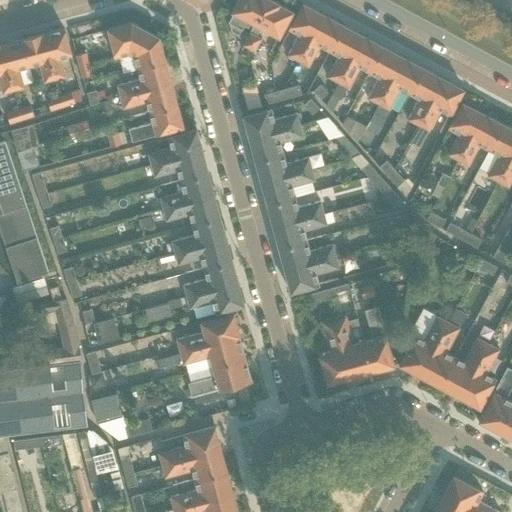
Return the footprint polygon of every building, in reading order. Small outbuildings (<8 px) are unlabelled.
[(233,14),(229,22),(231,31),(238,34),(243,25),(247,27),(249,22),(254,25),(243,45),(267,0),(237,0),(231,12),(233,14)] [(272,0),(267,0),(243,45),(253,51),(260,38),(255,35),(260,28),(278,38),(283,29),(292,12),(278,4),(278,3),(272,0)] [(297,35),(286,55),(298,62),(299,61),(323,15),(302,3),(293,21),(288,30),(297,35)] [(299,61),(298,62),(308,67),(319,46),(329,52),(330,51),(343,25),(323,15),(299,61)] [(131,23),(107,29),(112,49),(114,57),(117,57),(127,54),(130,56),(145,30),(131,23)] [(338,56),(326,77),(338,83),(339,83),(364,36),(343,25),(330,51),(329,52),(338,56)] [(63,28),(42,34),(54,80),(65,77),(60,59),(71,56),(68,48),(63,28)] [(127,54),(117,57),(122,73),(136,69),(165,62),(161,45),(159,37),(151,33),(145,30),(130,56),(127,54)] [(42,34),(21,39),(29,67),(38,65),(43,83),(54,80),(42,34)] [(339,83),(338,83),(348,89),(359,68),(369,73),(384,47),(364,36),(339,83)] [(21,39),(1,45),(13,91),(24,88),(19,70),(29,67),(21,39)] [(1,45),(0,45),(0,88),(2,94),(13,91),(1,45)] [(377,77),(366,98),(378,105),(379,104),(404,58),(384,47),(369,73),(377,77)] [(85,53),(76,55),(79,66),(88,64),(85,53)] [(379,104),(378,105),(388,110),(399,89),(409,95),(424,68),(404,58),(379,104)] [(139,79),(118,85),(121,96),(171,82),(165,62),(136,69),(139,79)] [(88,64),(79,66),(82,77),(91,75),(88,64)] [(418,99),(407,120),(418,126),(444,79),(424,68),(409,95),(418,99)] [(444,79),(418,126),(428,131),(439,111),(449,116),(454,107),(463,89),(444,79)] [(171,82),(121,96),(124,108),(145,102),(148,112),(177,104),(171,82)] [(320,85),(313,91),(320,99),(327,93),(320,85)] [(298,86),(283,90),(285,99),(301,94),(298,86)] [(256,88),(243,92),(248,109),(261,105),(256,88)] [(283,90),(274,92),(276,101),(285,99),(283,90)] [(95,91),(86,93),(90,105),(98,103),(95,91)] [(274,92),(264,95),(266,104),(276,101),(274,92)] [(71,93),(59,96),(62,107),(74,103),(71,93)] [(329,101),(326,106),(331,112),(338,99),(332,95),(329,101)] [(59,96),(47,100),(50,111),(62,107),(59,96)] [(310,99),(303,105),(312,115),(318,108),(310,99)] [(457,134),(446,154),(458,161),(458,160),(483,114),(462,102),(452,120),(447,129),(457,134)] [(151,123),(130,129),(133,141),(154,135),(164,133),(183,127),(177,104),(148,112),(151,123)] [(30,106),(18,110),(21,120),(33,116),(30,106)] [(242,116),(248,138),(299,125),(296,112),(274,118),(271,108),(242,116)] [(18,110),(6,113),(9,124),(10,123),(21,120),(18,110)] [(373,114),(365,129),(376,135),(384,120),(373,114)] [(458,160),(458,161),(468,166),(479,146),(489,151),(489,150),(503,125),(503,124),(483,114),(458,160)] [(355,121),(348,133),(357,142),(365,127),(355,121)] [(67,127),(42,134),(44,141),(44,142),(45,142),(68,135),(69,135),(88,130),(87,125),(87,123),(86,122),(67,127)] [(38,143),(32,123),(11,129),(17,149),(32,145),(38,143)] [(489,151),(478,171),(486,176),(488,177),(498,182),(498,181),(511,155),(511,129),(503,124),(503,125),(489,150),(489,151)] [(248,138),(254,160),(283,152),(280,142),(302,136),(299,125),(248,138)] [(335,128),(323,131),(328,140),(342,137),(335,128)] [(147,153),(151,165),(202,151),(196,129),(167,137),(170,147),(147,153)] [(118,133),(107,136),(110,147),(113,146),(121,144),(118,133)] [(358,154),(344,138),(338,142),(348,157),(358,154)] [(4,142),(0,142),(0,232),(16,283),(48,272),(4,142)] [(32,145),(17,149),(22,170),(38,166),(32,145)] [(176,171),(179,181),(180,181),(208,173),(202,151),(151,165),(154,177),(176,171)] [(254,160),(260,182),(312,168),(308,156),(286,162),(283,152),(254,160)] [(511,155),(498,181),(498,182),(508,187),(511,179),(511,155)] [(386,161),(379,167),(389,178),(394,170),(386,161)] [(367,164),(361,170),(368,177),(374,171),(367,164)] [(312,169),(260,183),(266,204),(295,197),(314,192),(311,181),(315,180),(312,169)] [(394,170),(389,178),(397,187),(403,180),(394,170)] [(374,171),(368,177),(385,196),(391,190),(374,171)] [(40,172),(31,175),(38,195),(39,195),(39,194),(41,194),(42,194),(45,193),(46,192),(40,172)] [(159,197),(163,209),(214,195),(208,173),(180,181),(179,181),(182,191),(159,197)] [(441,174),(431,194),(438,197),(448,178),(441,174)] [(391,190),(385,196),(394,207),(401,201),(391,190)] [(39,195),(38,195),(42,208),(43,208),(44,207),(51,205),(46,192),(45,193),(42,194),(41,194),(39,194),(39,195)] [(188,215),(191,225),(220,217),(214,195),(163,209),(166,221),(188,215)] [(295,197),(266,204),(272,226),(324,212),(320,200),(316,201),(298,206),(295,197)] [(324,212),(272,226),(278,248),(307,241),(304,230),(327,224),(324,212)] [(430,212),(426,220),(440,228),(445,220),(430,212)] [(149,217),(138,220),(140,228),(151,225),(149,217)] [(171,241),(174,253),(226,239),(220,217),(191,225),(193,235),(171,241)] [(413,221),(408,229),(415,234),(427,230),(413,221)] [(450,223),(446,231),(465,241),(469,233),(455,225),(450,223)] [(58,226),(49,229),(53,241),(62,238),(58,226)] [(427,230),(415,234),(431,243),(435,236),(427,230)] [(469,233),(465,241),(476,247),(481,239),(469,233)] [(62,238),(53,241),(57,254),(66,251),(62,238)] [(511,242),(503,238),(493,257),(505,264),(510,255),(511,251),(511,242)] [(200,258),(203,269),(203,268),(232,261),(226,239),(174,253),(177,265),(200,258)] [(278,248),(284,270),(336,256),(332,244),(310,250),(307,241),(278,248)] [(336,256),(284,270),(290,292),(319,285),(316,274),(339,268),(336,256)] [(478,266),(478,267),(492,275),(492,274),(496,267),(482,259),(479,265),(478,266)] [(183,284),(186,297),(237,283),(232,261),(203,268),(203,269),(205,278),(183,284)] [(426,261),(414,264),(417,273),(429,269),(426,261)] [(71,267),(63,270),(67,283),(75,280),(71,267)] [(75,280),(67,283),(71,297),(80,295),(75,280)] [(237,283),(186,297),(189,308),(212,302),(215,313),(244,305),(237,283)] [(335,287),(325,289),(327,298),(335,296),(337,296),(349,292),(346,284),(335,287)] [(371,285),(360,288),(363,298),(374,295),(371,285)] [(315,292),(309,294),(311,303),(318,301),(319,300),(327,298),(325,289),(315,292)] [(168,303),(145,310),(148,322),(171,316),(169,309),(181,306),(179,298),(167,301),(168,303)] [(46,303),(43,303),(44,313),(53,313),(65,361),(80,357),(65,300),(46,303)] [(372,337),(362,339),(371,372),(393,366),(388,347),(377,307),(364,310),(372,337)] [(91,310),(82,312),(85,324),(94,322),(91,310)] [(201,332),(175,339),(179,352),(238,336),(239,336),(233,313),(213,318),(198,323),(201,332)] [(340,317),(333,319),(349,378),(371,372),(362,339),(356,317),(346,319),(345,315),(340,317)] [(407,347),(398,365),(419,376),(447,322),(448,322),(436,316),(423,340),(414,335),(407,347)] [(113,318),(93,324),(98,343),(118,338),(113,318)] [(328,349),(318,352),(327,384),(349,378),(333,319),(321,322),(328,349)] [(447,322),(419,376),(439,387),(454,357),(446,352),(459,328),(448,322),(447,322)] [(238,336),(179,352),(182,364),(208,357),(211,366),(213,366),(244,357),(238,336)] [(454,357),(439,387),(458,397),(487,344),(487,343),(476,337),(463,362),(454,357)] [(487,344),(458,397),(479,408),(488,391),(495,379),(486,374),(499,349),(487,343),(487,344)] [(95,352),(86,354),(88,361),(91,374),(100,371),(95,353),(95,352)] [(178,353),(158,359),(160,368),(175,364),(178,365),(181,364),(178,353)] [(213,375),(187,382),(191,397),(236,385),(245,382),(251,381),(251,379),(250,379),(244,357),(213,366),(211,366),(213,375)] [(77,362),(0,371),(0,403),(81,393),(77,362)] [(487,404),(478,421),(498,432),(511,406),(511,401),(505,398),(511,384),(511,370),(507,367),(487,404)] [(91,375),(89,375),(92,388),(101,386),(104,382),(102,373),(91,375)] [(245,382),(236,385),(241,405),(251,402),(245,382)] [(0,403),(0,436),(4,436),(85,425),(81,393),(0,403)] [(116,394),(91,400),(96,421),(101,427),(118,440),(152,431),(148,419),(125,425),(122,415),(121,415),(116,394)] [(511,406),(498,432),(511,439),(511,406)] [(184,445),(158,452),(161,466),(220,450),(214,427),(182,436),(184,445)] [(92,430),(77,434),(78,437),(94,499),(102,497),(95,470),(115,464),(116,464),(112,449),(106,442),(92,430)] [(72,433),(63,434),(64,438),(80,499),(79,499),(81,511),(89,511),(86,502),(85,497),(87,497),(80,471),(80,468),(81,468),(72,433)] [(61,435),(40,437),(41,446),(62,444),(61,435)] [(0,492),(17,489),(18,488),(4,436),(0,436),(0,492)] [(40,437),(13,441),(14,450),(41,446),(40,437)] [(191,470),(194,480),(226,471),(220,450),(161,466),(164,477),(191,470)] [(129,456),(120,459),(121,462),(125,478),(127,478),(134,475),(130,459),(129,456)] [(169,496),(173,509),(232,493),(226,471),(194,480),(196,489),(169,496)] [(127,478),(125,478),(127,487),(136,485),(134,475),(127,478)] [(453,476),(442,496),(443,496),(471,511),(498,511),(477,501),(482,492),(453,476)] [(22,511),(17,489),(0,492),(0,503),(2,511),(22,511)] [(237,511),(232,493),(173,509),(173,511),(237,511)] [(140,494),(131,497),(132,501),(132,502),(134,511),(144,511),(141,497),(140,494)] [(442,496),(433,511),(471,511),(443,496),(442,496)]
